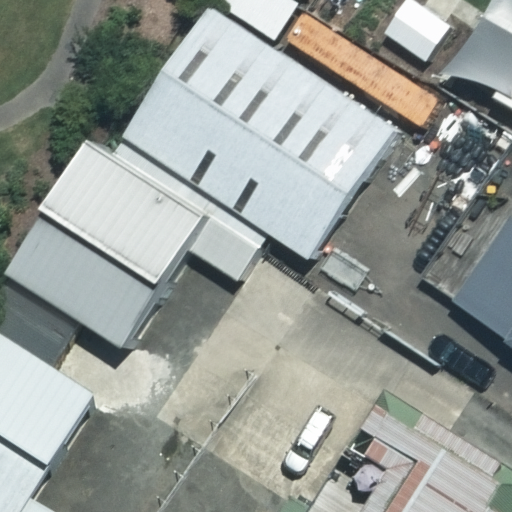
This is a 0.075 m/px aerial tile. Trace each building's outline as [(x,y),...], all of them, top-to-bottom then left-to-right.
[(157,72),(355,192),(396,127),(203,2),(157,72)] [(118,133),(315,253),(355,192),(157,72),(118,133)] [(238,281),(266,240),(91,133),(44,206),(168,281),(189,249),(238,281)] [(160,292),(36,217),(0,273),(0,274),(121,353),(160,292)] [(511,222),(455,303),(511,342),(511,222)] [(77,333),(0,282),(0,342),(50,375),(77,333)] [(0,453),(36,475),(81,401),(0,351),(0,453)] [(476,511),(495,483),(374,407),(331,475),(364,495),(353,511),(476,511)] [(36,475),(0,453),(0,511),(51,511),(24,496),(36,475)]
